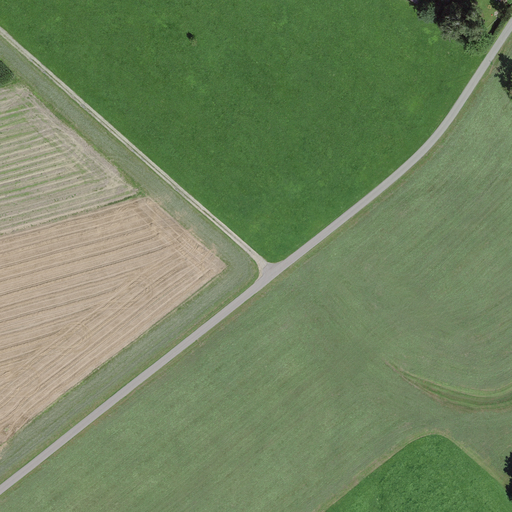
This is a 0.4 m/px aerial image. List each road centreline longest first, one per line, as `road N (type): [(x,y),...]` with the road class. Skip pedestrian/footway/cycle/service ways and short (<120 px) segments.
road 1 (unclassified): [(511,25),(407,165),(0,490)]
road 2 (track): [(273,274),(0,28)]
